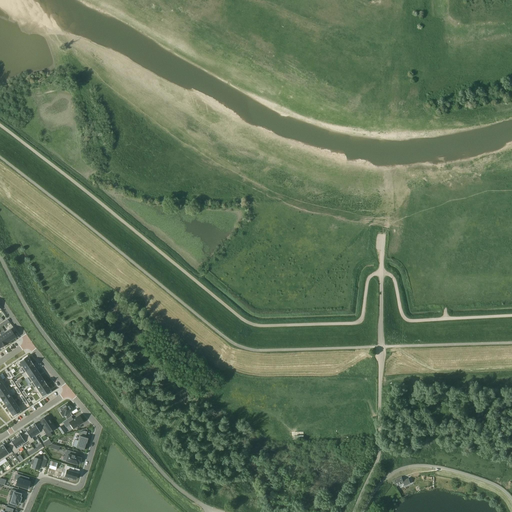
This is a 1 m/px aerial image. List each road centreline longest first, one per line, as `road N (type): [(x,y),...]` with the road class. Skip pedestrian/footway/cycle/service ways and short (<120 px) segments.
road 1 (track): [(380,273),(368,278),(354,323),(247,323),(0,125)]
road 2 (unclassified): [(0,257),(44,336),(163,474),(210,509)]
road 3 (track): [(40,511),(50,498),(85,507),(111,439),(186,511)]
road 4 (residential): [(27,511),(43,479),(77,488),(83,481),(99,427),(68,391)]
road 5 (unclassified): [(362,511),(384,480),(415,465),(471,476),(511,499)]
road 6 (track): [(380,273),(394,280),(406,320),(511,315)]
